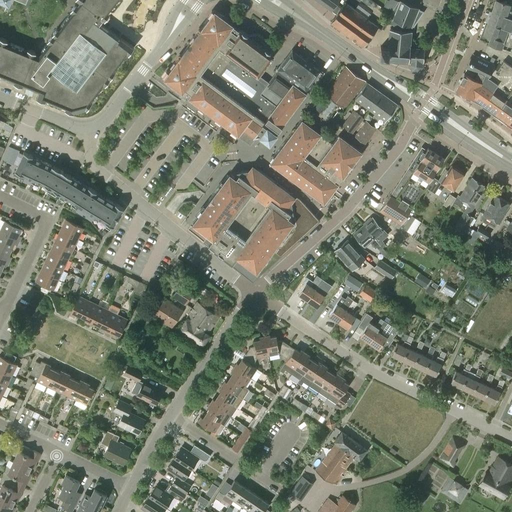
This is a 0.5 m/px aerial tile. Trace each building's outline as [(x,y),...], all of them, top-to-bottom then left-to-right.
[(77,0),(80,2),(77,5),(76,3),(41,51),(42,51),(38,56),(35,55),(35,53),(27,49),(26,53),(22,52),(23,49),(10,43),(9,46),(5,45),(7,41),(0,37),(0,75),(10,80),(11,77),(15,79),(14,83),(21,86),(22,84),(28,86),(25,92),(32,94),(34,89),(39,91),(36,98),(44,101),(46,97),(50,99),(49,102),(61,107),(63,104),(66,106),(65,110),(73,113),(73,112),(85,108),(86,110),(92,103),(88,100),(91,97),(93,99),(102,88),(99,86),(102,83),(105,85),(115,72),(112,70),(114,66),(117,68),(125,57),(122,55),(125,52),(129,55),(134,48),(101,23),(103,19),(105,21),(110,14),(106,11),(109,8),(111,10),(118,0),(77,0)] [(341,8),(336,4),(338,0),(317,0),(335,13),(330,21),(364,46),(378,26),(367,18),(370,14),(358,4),(354,9),(345,2),(341,8)] [(511,18),(511,10),(508,9),(510,5),(496,0),(495,0),(492,11),(511,18)] [(419,8),(400,1),(398,1),(387,19),(385,23),(394,23),(393,28),(390,28),(389,43),(388,43),(387,47),(380,46),(380,55),(387,56),(386,60),(387,60),(409,62),(409,66),(413,69),(418,70),(423,66),(423,62),(424,62),(425,48),(411,47),(411,45),(410,45),(412,31),(408,30),(409,25),(411,27),(412,24),(414,25),(422,12),(418,10),(419,8)] [(487,22),(488,23),(511,31),(511,18),(492,11),(491,11),(487,22)] [(221,20),(217,17),(217,18),(210,18),(210,17),(190,43),(187,47),(188,47),(164,79),(245,139),(260,137),(269,144),(276,134),(275,133),(277,131),(278,131),(282,127),(281,126),(305,93),(299,89),(301,86),(294,81),(289,88),(276,105),(261,93),(249,109),(242,104),(237,100),(214,83),(220,75),(233,57),(244,66),(258,75),(277,50),(257,35),(247,36),(222,18),(221,20)] [(487,24),(486,24),(483,32),(486,36),(491,38),(489,45),(502,49),(503,48),(508,50),(511,45),(511,31),(488,23),(487,24)] [(276,105),(289,88),(294,81),(308,63),(292,51),(278,69),(279,69),(261,93),(276,105)] [(475,100),(486,84),(490,78),(495,69),(493,68),(494,65),(473,54),(465,68),(465,69),(457,86),(458,90),(462,92),(461,93),(475,100)] [(249,84),(246,82),(237,76),(244,66),(233,57),(220,75),(243,92),(249,84)] [(511,89),(511,66),(505,62),(502,66),(500,64),(496,70),(495,69),(490,78),(486,84),(475,100),(483,104),(496,113),(511,89)] [(309,92),(322,73),(308,63),(294,81),(301,86),(309,92)] [(258,75),(244,66),(237,76),(246,82),(251,76),(254,78),(256,75),(257,76),(258,75)] [(345,107),(365,80),(346,66),(325,93),(345,107)] [(237,100),(243,92),(220,75),(214,83),(237,100)] [(370,109),(382,92),(367,81),(355,97),(370,109)] [(242,104),(254,88),(249,84),(243,92),(237,100),(242,104)] [(249,109),(261,93),(254,88),(242,104),(249,109)] [(508,122),(511,116),(511,89),(496,113),(508,122)] [(385,119),(397,103),(382,92),(370,109),(375,112),(372,116),(377,120),(380,116),(385,119)] [(352,133),(364,118),(353,110),(342,125),(352,133)] [(338,119),(342,114),(337,111),(334,115),(338,119)] [(376,128),(365,120),(354,136),(365,144),(376,128)] [(332,143),(302,121),(274,157),(275,157),(277,166),(276,167),(318,198),(318,197),(327,196),(328,196),(361,152),(338,135),(332,143)] [(3,161),(13,165),(19,151),(9,146),(3,161)] [(401,224),(444,158),(427,147),(420,158),(415,155),(379,210),(401,224)] [(52,164),(24,151),(13,174),(23,179),(25,175),(41,182),(56,191),(113,226),(124,208),(67,173),(52,164)] [(463,173),(452,166),(452,165),(451,165),(451,166),(448,171),(445,169),(437,180),(435,178),(428,188),(434,192),(441,182),(453,189),(453,190),(454,190),(454,189),(464,174),(465,173),(464,172),(463,173)] [(289,193),(268,178),(257,170),(238,173),(238,175),(235,178),(229,174),(192,223),(209,235),(205,240),(223,255),(222,257),(223,257),(223,256),(231,261),(230,262),(231,263),(232,262),(225,256),(229,250),(257,270),(274,247),(282,245),(294,229),(293,221),(287,217),(290,213),(292,213),(289,193)] [(462,202),(470,207),(473,202),(475,204),(480,197),(478,196),(485,186),(471,177),(460,195),(458,194),(456,197),(452,202),(460,206),(462,202)] [(449,207),(452,202),(455,197),(449,193),(443,204),(449,207)] [(480,218),(488,223),(503,198),(495,194),(488,207),(487,207),(480,218)] [(499,223),(503,216),(502,216),(510,202),(503,198),(488,223),(494,226),(496,222),(499,223)] [(463,234),(474,217),(464,210),(453,227),(463,234)] [(391,255),(393,253),(377,235),(383,229),(372,217),(363,225),(385,250),(388,252),(391,255)] [(78,238),(83,228),(65,219),(60,229),(78,238)] [(0,232),(18,241),(19,239),(18,236),(17,236),(20,229),(8,223),(4,221),(3,221),(0,227),(0,232)] [(385,250),(363,225),(353,234),(364,246),(369,241),(374,247),(375,246),(383,256),(388,252),(385,250)] [(470,235),(467,241),(472,244),(475,238),(476,239),(479,234),(481,235),(485,230),(479,226),(476,231),(474,229),(470,235)] [(411,248),(416,240),(396,228),(391,235),(411,248)] [(73,248),(78,238),(60,229),(55,239),(73,248)] [(490,233),(485,230),(481,235),(487,238),(490,233)] [(14,244),(17,243),(18,241),(0,232),(0,244),(10,250),(14,243),(14,244)] [(68,259),(73,248),(55,239),(50,250),(68,259)] [(351,269),(363,258),(346,239),(334,250),(351,269)] [(493,244),(492,243),(487,253),(497,259),(503,250),(502,249),(505,245),(496,239),(493,244)] [(0,257),(8,261),(9,259),(8,256),(10,250),(0,244),(0,257)] [(501,260),(510,265),(511,262),(511,244),(511,246),(510,246),(501,260)] [(63,269),(68,259),(50,250),(45,260),(63,269)] [(171,268),(176,272),(183,261),(178,258),(171,268)] [(391,279),(396,271),(379,259),(374,267),(391,279)] [(58,279),(63,269),(45,260),(40,270),(58,279)] [(505,270),(508,266),(502,262),(499,267),(505,270)] [(501,278),(505,273),(499,269),(496,274),(501,278)] [(53,289),(58,279),(40,270),(35,281),(53,289)] [(429,280),(419,273),(415,280),(425,287),(429,280)] [(349,274),(344,282),(357,291),(362,282),(349,274)] [(317,286),(322,279),(316,275),(312,281),(306,277),(303,281),(305,282),(297,294),(307,300),(317,286)] [(132,284),(135,279),(130,277),(125,287),(130,289),(132,284)] [(317,307),(325,295),(326,292),(320,287),(324,280),(322,279),(317,286),(307,300),(317,307)] [(372,302),(379,292),(365,283),(359,293),(372,302)] [(186,304),(193,292),(179,284),(171,296),(186,304)] [(487,300),(493,292),(490,290),(484,298),(487,300)] [(347,300),(345,299),(340,296),(336,292),(327,305),(332,309),(328,314),(338,321),(346,309),(352,299),(349,297),(347,300)] [(80,316),(88,300),(78,295),(69,313),(74,315),(75,314),(80,316)] [(171,326),(182,309),(163,298),(153,315),(171,326)] [(89,323),(98,305),(88,300),(80,316),(85,318),(84,320),(89,323)] [(202,345),(209,334),(206,333),(217,316),(197,302),(178,329),(202,345)] [(100,325),(108,309),(98,305),(89,323),(94,325),(95,323),(100,325)] [(104,329),(109,331),(117,314),(108,309),(100,325),(105,327),(104,329)] [(348,327),(355,315),(346,309),(338,321),(348,327)] [(375,325),(369,321),(372,316),(366,312),(357,325),(363,329),(359,335),(369,342),(377,330),(383,320),(380,318),(375,325)] [(117,314),(109,331),(114,334),(115,332),(120,335),(128,319),(117,314)] [(392,326),(386,336),(381,333),(387,323),(390,319),(386,316),(383,320),(377,330),(369,342),(378,348),(382,342),(388,346),(393,338),(392,337),(397,329),(392,326)] [(270,337),(270,334),(265,335),(268,354),(279,352),(283,355),(289,345),(281,340),(277,341),(276,335),(270,337)] [(255,360),(257,357),(268,354),(265,335),(260,336),(260,339),(254,340),(255,345),(250,346),(246,353),(255,360)] [(408,348),(413,337),(408,335),(405,341),(404,340),(402,345),(396,342),(391,354),(402,360),(408,348)] [(293,348),(289,345),(283,355),(287,358),(279,369),(283,372),(285,369),(290,373),(305,352),(300,349),(299,351),(294,347),(293,348)] [(424,370),(430,358),(435,347),(430,345),(426,356),(419,353),(413,365),(424,370)] [(413,365),(419,353),(408,348),(402,360),(413,365)] [(436,375),(446,353),(441,351),(439,356),(437,355),(435,360),(430,358),(424,370),(436,375)] [(300,379),(313,360),(307,357),(309,355),(305,352),(290,373),(300,379)] [(255,360),(246,353),(243,358),(242,357),(238,363),(237,362),(234,366),(251,378),(257,368),(252,365),(255,360)] [(0,368),(11,374),(16,364),(0,355),(0,368)] [(48,364),(41,360),(40,362),(36,361),(30,373),(38,377),(37,381),(40,382),(48,364)] [(155,404),(161,391),(143,382),(138,380),(141,373),(127,366),(115,360),(113,364),(125,370),(123,373),(134,378),(136,382),(131,392),(137,395),(155,404)] [(300,379),(298,382),(301,384),(303,382),(309,386),(312,381),(323,364),(318,361),(317,363),(313,360),(300,379)] [(467,375),(472,365),(467,363),(465,368),(464,368),(461,373),(456,370),(450,382),(461,387),(467,375)] [(51,387),(59,372),(49,367),(50,365),(48,364),(40,382),(51,387)] [(309,386),(317,391),(330,372),(325,369),(327,367),(323,364),(312,381),(309,386)] [(245,386),(251,378),(234,366),(231,371),(233,372),(230,376),(245,386)] [(510,378),(511,374),(511,371),(502,367),(499,373),(510,378)] [(0,381),(6,384),(11,374),(0,368),(0,381)] [(478,380),(483,370),(478,368),(473,378),(467,375),(461,387),(472,392),(478,380)] [(70,374),(60,370),(59,372),(51,387),(63,393),(70,377),(69,376),(70,374)] [(317,391),(326,397),(340,376),(336,373),(335,375),(330,372),(317,391)] [(110,390),(114,379),(108,376),(103,387),(110,390)] [(248,388),(245,386),(230,376),(227,381),(225,380),(222,384),(242,398),(248,388)] [(344,390),(348,384),(343,381),(344,379),(340,376),(326,397),(339,405),(341,405),(349,393),(344,390)] [(79,381),(70,377),(63,393),(76,399),(84,381),(80,379),(79,381)] [(500,391),(504,380),(500,378),(495,388),(489,385),(483,397),(494,403),(500,391)] [(483,397),(489,385),(478,380),(472,392),(483,397)] [(86,404),(94,388),(88,386),(89,384),(84,381),(76,399),(86,404)] [(236,407),(242,398),(222,384),(219,389),(221,390),(218,395),(236,407)] [(33,389),(27,403),(31,405),(37,391),(33,389)] [(236,407),(218,395),(215,399),(213,398),(210,402),(230,416),(236,407)] [(296,405),(299,399),(295,396),(291,402),(296,405)] [(137,433),(144,419),(128,412),(131,406),(118,400),(113,410),(122,414),(118,424),(137,433)] [(224,425),(230,416),(210,402),(207,407),(209,408),(206,412),(224,425)] [(22,411),(32,416),(35,411),(24,406),(22,411)] [(313,417),(317,411),(312,408),(309,414),(313,417)] [(224,425),(206,412),(203,417),(201,416),(198,421),(218,434),(224,425)] [(331,417),(326,423),(333,428),(338,421),(331,417)] [(252,420),(247,427),(252,430),(254,426),(256,423),(252,420)] [(242,432),(240,435),(246,439),(248,436),(248,434),(249,433),(252,430),(247,427),(246,426),(242,432)] [(123,464),(130,448),(116,441),(119,435),(106,429),(100,442),(107,445),(103,454),(123,464)] [(347,449),(354,440),(342,431),(335,440),(336,441),(315,470),(333,483),(344,469),(335,462),(345,448),(347,449)] [(237,451),(246,439),(240,435),(231,447),(237,451)] [(463,447),(465,443),(453,437),(440,457),(453,466),(456,461),(454,459),(462,446),(463,447)] [(359,458),(366,449),(354,440),(347,449),(345,448),(335,462),(344,469),(354,454),(359,458)] [(33,467),(37,459),(26,454),(29,448),(17,442),(12,453),(15,455),(13,461),(30,469),(31,466),(33,467)] [(190,451),(181,446),(173,457),(190,468),(198,456),(203,460),(206,459),(209,455),(196,446),(193,451),(190,451)] [(508,484),(511,476),(511,463),(498,456),(488,473),(485,472),(479,482),(504,496),(509,485),(508,484)] [(185,491),(190,484),(183,479),(190,468),(173,457),(166,469),(175,475),(175,478),(172,482),(185,491)] [(30,469),(13,461),(10,467),(6,465),(1,476),(13,482),(15,476),(26,481),(30,473),(28,472),(30,469)] [(71,510),(78,498),(72,495),(79,481),(66,474),(61,483),(64,484),(58,494),(64,497),(61,505),(71,510)] [(313,483),(302,475),(290,493),(301,500),(313,483)] [(17,501),(21,493),(10,487),(13,482),(1,476),(0,478),(0,496),(13,503),(15,500),(17,501)] [(454,479),(449,477),(441,490),(459,502),(468,489),(464,486),(464,485),(454,479)] [(233,500),(243,485),(234,480),(224,494),(233,500)] [(165,490),(156,484),(148,495),(165,506),(172,495),(178,499),(181,498),(184,493),(171,484),(168,489),(165,490)] [(241,506),(251,491),(243,485),(233,500),(241,506)] [(84,493),(76,511),(78,511),(97,511),(106,494),(104,493),(105,492),(105,491),(104,491),(103,490),(102,489),(101,489),(100,489),(100,488),(99,488),(98,488),(97,488),(96,489),(94,488),(90,495),(84,493)] [(249,511),(259,497),(251,491),(241,506),(249,511)] [(417,493),(414,491),(407,501),(410,503),(409,504),(412,506),(410,509),(414,511),(416,511),(417,510),(418,510),(427,498),(418,492),(417,493)] [(161,511),(165,506),(148,495),(141,507),(146,511),(145,511),(161,511)] [(200,495),(197,500),(200,502),(206,506),(206,505),(208,503),(208,502),(209,501),(200,495)] [(327,497),(316,511),(348,511),(355,504),(342,495),(335,503),(327,497)] [(13,503),(0,496),(0,510),(3,511),(11,511),(14,507),(12,506),(13,503)] [(268,502),(259,497),(249,511),(250,511),(269,511),(270,511),(265,507),(268,502)] [(53,511),(56,511),(58,508),(47,503),(45,508),(53,511)]
